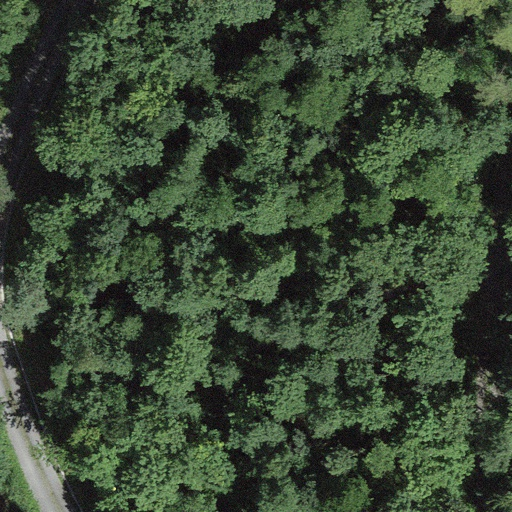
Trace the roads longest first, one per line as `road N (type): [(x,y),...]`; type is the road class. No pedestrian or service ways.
road 1 (track): [(78,0),(0,164),(0,370),(69,511)]
road 2 (track): [(511,176),(494,299),(484,511)]
